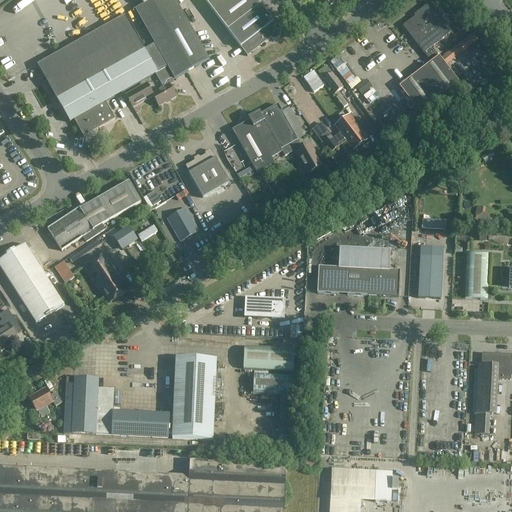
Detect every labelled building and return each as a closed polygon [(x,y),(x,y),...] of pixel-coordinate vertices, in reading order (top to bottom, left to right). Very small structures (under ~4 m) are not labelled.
[(152,0),(143,5),(135,10),(154,44),(145,50),(125,15),(37,65),(70,123),(74,121),(84,138),(116,120),(106,103),(156,75),(163,88),(152,95),(153,97),(158,107),(176,97),(168,83),(174,79),(174,80),(209,60),(175,0),(152,0)] [(199,0),(200,1),(200,0),(203,0),(247,57),(270,39),(272,41),(275,41),(281,37),(281,34),(279,31),(277,31),(275,28),(275,26),(255,0),(199,0)] [(431,63),(399,87),(418,113),(458,83),(439,57),(432,48),(452,33),(445,24),(443,25),(435,14),(436,12),(430,4),(419,12),(420,13),(402,27),(424,55),(424,54),(431,63)] [(333,73),(332,73),(326,66),(318,72),(323,80),(335,95),(344,88),(333,73)] [(153,97),(152,95),(146,85),(125,96),(132,109),(153,97)] [(298,141),(278,106),(233,131),(257,175),(274,165),(271,159),(282,153),(284,157),(294,152),(308,175),(323,167),(310,145),(301,150),(296,142),(298,141)] [(368,140),(349,115),(335,127),(353,151),(368,140)] [(332,155),(340,148),(331,137),(322,144),(332,155)] [(189,175),(203,199),(230,184),(216,160),(217,160),(212,152),(209,151),(205,153),(205,155),(185,167),(189,174),(188,174),(189,175)] [(129,182),(81,209),(80,209),(48,230),(62,252),(94,230),(141,203),(129,182)] [(185,209),(167,219),(181,243),(199,232),(185,209)] [(146,242),(160,236),(156,227),(142,233),(146,242)] [(128,230),(117,237),(125,248),(135,242),(128,230)] [(420,246),(443,247),(444,231),(421,230),(420,246)] [(81,240),(71,246),(74,251),(85,245),(81,240)] [(0,260),(0,267),(17,293),(44,275),(25,245),(0,260)] [(421,246),(418,299),(441,300),(443,247),(421,246)] [(319,268),(318,294),(398,298),(400,272),(389,272),(390,252),(340,250),(339,269),(319,268)] [(93,283),(95,282),(110,304),(127,292),(120,283),(123,281),(105,254),(83,268),(93,283)] [(59,255),(50,261),(65,284),(75,278),(59,255)] [(488,301),(490,256),(468,255),(466,300),(488,301)] [(64,306),(44,275),(17,293),(36,323),(64,306)] [(285,300),(245,298),(244,318),(284,320),(285,300)] [(0,352),(12,345),(10,343),(13,341),(13,342),(18,339),(12,328),(17,325),(8,311),(0,316),(3,321),(0,323),(0,352)] [(244,348),(243,370),(293,372),(294,351),(244,348)] [(478,365),(476,415),(475,435),(489,436),(490,416),(494,416),(496,380),(511,381),(511,356),(482,355),(482,366),(478,365)] [(169,419),(170,416),(113,413),(115,390),(98,390),(99,380),(75,379),(74,385),(66,385),(64,435),(112,437),(168,440),(169,435),(173,435),(172,440),(213,442),(217,361),(176,359),(173,419),(169,419)] [(294,396),(294,374),(268,374),(268,372),(254,372),(254,395),(294,396)] [(56,393),(50,396),(46,389),(29,399),(36,412),(53,403),(55,407),(62,404),(56,393)] [(49,414),(46,409),(36,415),(39,420),(49,414)] [(0,511),(284,511),(286,466),(224,463),(190,461),(189,477),(0,467),(0,511)] [(359,511),(360,502),(390,503),(392,473),(331,470),(329,511),(359,511)]
